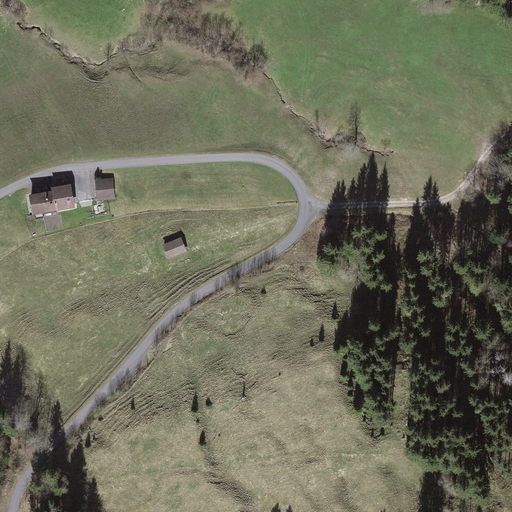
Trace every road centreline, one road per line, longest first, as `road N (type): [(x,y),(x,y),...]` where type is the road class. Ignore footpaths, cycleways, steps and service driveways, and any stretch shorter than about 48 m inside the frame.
road 1 (residential): [(14,511),(25,478),(167,319),(292,238),(306,209),(291,175),(257,157),(76,166),(0,194)]
road 2 (track): [(306,209),(447,202),(511,137)]
